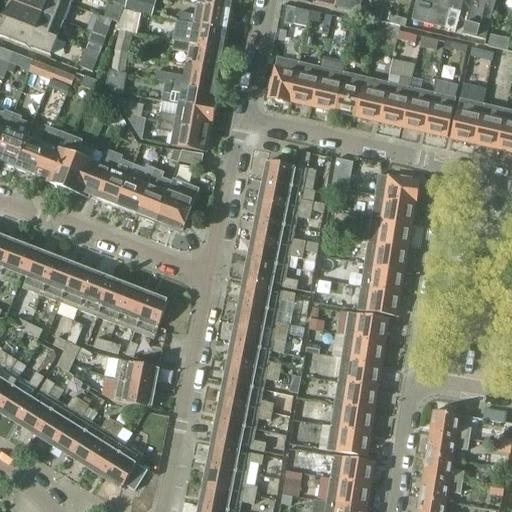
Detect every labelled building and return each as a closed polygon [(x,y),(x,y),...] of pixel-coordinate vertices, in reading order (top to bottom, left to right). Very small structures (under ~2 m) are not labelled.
[(10,0),(9,1),(64,22),(71,6),(56,0),(10,0)] [(141,15),(145,0),(129,0),(125,11),(124,11),(124,12),(141,15)] [(198,0),(197,5),(233,12),(235,0),(198,0)] [(416,0),(417,1),(412,21),(431,26),(436,5),(437,0),(416,0)] [(437,0),(436,5),(431,26),(455,32),(463,0),(437,0)] [(472,0),(463,35),(485,41),(496,0),(472,0)] [(9,9),(3,18),(58,39),(64,22),(9,1),(5,8),(9,9)] [(120,18),(125,7),(111,2),(104,18),(118,24),(120,18)] [(179,13),(177,22),(193,25),(227,32),(228,25),(231,25),(233,12),(197,5),(195,17),(179,13)] [(294,21),(297,21),(307,22),(307,20),(309,12),(296,9),(287,7),(284,24),(293,26),(294,21)] [(133,35),(137,35),(141,15),(124,12),(121,20),(120,24),(119,24),(117,31),(120,32),(133,35)] [(309,12),(307,20),(319,23),(321,15),(309,12)] [(388,24),(405,28),(407,20),(390,16),(388,24)] [(0,25),(2,26),(0,29),(0,37),(51,57),(58,39),(3,18),(0,23),(0,25)] [(177,22),(173,42),(223,52),(225,43),(227,43),(230,33),(227,32),(193,25),(177,22)] [(96,23),(93,33),(106,38),(110,28),(96,23)] [(128,56),(133,35),(120,32),(114,53),(114,55),(128,57),(128,56)] [(93,33),(89,43),(102,48),(106,38),(93,33)] [(414,45),(416,37),(399,33),(398,41),(414,45)] [(488,48),(507,52),(509,40),(490,36),(488,48)] [(419,48),(436,52),(438,42),(422,38),(419,48)] [(173,42),(172,51),(188,54),(185,66),(222,73),(225,59),(222,58),(223,52),(173,42)] [(0,58),(0,61),(10,65),(10,64),(14,54),(3,50),(0,58)] [(14,54),(10,64),(22,68),(26,59),(25,58),(14,54)] [(108,71),(108,72),(127,76),(127,75),(125,74),(126,66),(128,57),(114,55),(111,71),(111,72),(108,71)] [(79,67),(93,73),(97,62),(83,57),(79,67)] [(270,91),(268,100),(290,105),(290,104),(299,64),(277,59),(275,69),(272,81),(271,81),(269,91),(270,91)] [(28,73),(50,82),(51,80),(54,70),(33,62),(28,73)] [(299,64),(290,104),(312,109),(321,69),(299,64)] [(155,81),(155,82),(165,83),(215,92),(217,84),(220,85),(222,73),(185,66),(183,77),(157,72),(155,81)] [(321,69),(312,109),(335,114),(344,74),(321,69)] [(54,70),(51,80),(50,82),(47,88),(67,97),(75,78),(54,70)] [(123,95),(127,76),(108,72),(106,86),(110,93),(123,95)] [(344,74),(335,114),(356,119),(357,119),(366,79),(344,74)] [(80,87),(91,92),(95,81),(85,77),(80,87)] [(356,119),(379,124),(388,84),(366,79),(357,119),(356,119)] [(97,82),(95,81),(91,92),(89,98),(100,103),(105,93),(94,88),(97,82)] [(433,94),(423,134),(447,140),(456,99),(455,99),(458,87),(435,82),(433,94)] [(165,83),(162,102),(179,106),(216,112),(218,99),(214,99),(215,92),(165,83)] [(388,84),(379,124),(401,129),(410,89),(388,84)] [(410,89),(401,129),(423,134),(433,94),(410,89)] [(460,100),(451,140),(474,146),(483,105),(460,100)] [(141,120),(141,119),(143,106),(115,101),(125,117),(141,120)] [(483,105),(474,146),(496,151),(505,111),(483,105)] [(160,115),(158,123),(159,123),(207,132),(209,125),(213,126),(216,112),(179,106),(177,118),(160,115)] [(0,147),(13,114),(5,111),(3,114),(0,112),(0,147)] [(121,131),(125,123),(118,111),(111,127),(121,131)] [(511,112),(505,111),(496,151),(511,154),(511,112)] [(13,114),(0,147),(0,161),(5,163),(4,166),(11,169),(13,166),(16,167),(27,138),(32,125),(21,121),(22,118),(13,114)] [(145,120),(141,119),(141,120),(125,117),(141,142),(145,120)] [(134,138),(125,123),(121,131),(122,131),(119,139),(131,144),(134,138)] [(159,123),(157,132),(173,135),(171,146),(203,153),(204,150),(207,151),(208,141),(206,140),(207,132),(159,123)] [(17,168),(16,171),(25,175),(26,172),(36,175),(53,130),(45,127),(39,143),(27,138),(16,167),(17,168)] [(53,130),(36,175),(43,178),(41,181),(55,186),(73,138),(53,130)] [(73,138),(55,186),(76,194),(88,162),(77,157),(83,142),(73,138)] [(88,162),(76,194),(88,199),(89,196),(96,198),(112,154),(105,151),(99,166),(88,162)] [(174,152),(170,161),(178,164),(179,162),(183,153),(174,152)] [(203,157),(183,153),(179,162),(202,166),(203,157)] [(301,153),(299,166),(305,168),(308,168),(310,155),(301,153)] [(112,154),(96,198),(105,202),(104,205),(113,209),(114,206),(117,207),(129,177),(128,176),(132,165),(121,161),(122,158),(112,154)] [(337,160),(331,190),(348,193),(353,164),(337,160)] [(268,162),(263,183),(303,191),(307,170),(268,162)] [(129,177),(117,207),(118,207),(117,210),(126,214),(128,211),(137,215),(155,170),(147,167),(145,170),(144,170),(132,165),(128,176),(129,177)] [(155,170),(137,215),(146,218),(145,221),(155,225),(156,223),(157,223),(157,222),(167,192),(165,192),(166,189),(169,190),(172,183),(162,179),(164,174),(155,170)] [(369,184),(367,196),(375,197),(375,198),(415,205),(417,205),(420,183),(411,181),(411,180),(401,179),(401,180),(389,178),(378,177),(377,185),(369,184)] [(157,222),(157,223),(183,234),(199,190),(173,180),(172,183),(169,190),(166,189),(165,192),(167,192),(157,222)] [(263,183),(260,202),(311,212),(313,203),(301,201),(303,191),(263,183)] [(375,198),(371,221),(412,227),(415,205),(375,198)] [(260,202),(256,222),(296,229),(298,218),(310,221),(311,212),(260,202)] [(371,221),(368,243),(408,250),(412,227),(371,221)] [(256,222),(252,241),(304,251),(306,243),(293,240),(296,229),(256,222)] [(0,237),(0,280),(1,281),(16,243),(0,237)] [(252,241),(248,261),(288,269),(290,258),(302,260),(304,251),(252,241)] [(16,243),(1,281),(19,288),(34,250),(16,243)] [(368,243),(364,266),(405,272),(408,250),(368,243)] [(37,252),(23,289),(42,297),(57,259),(37,252)] [(57,259),(42,297),(61,304),(75,266),(57,259)] [(244,281),(244,283),(284,291),(284,289),(296,291),(298,282),(286,279),(288,269),(248,261),(244,281)] [(75,266),(61,304),(79,311),(93,274),(75,266)] [(364,266),(361,288),(401,295),(405,272),(364,266)] [(93,274),(79,311),(99,319),(113,281),(93,274)] [(113,281),(99,319),(118,326),(133,289),(113,281)] [(243,286),(240,305),(279,313),(282,303),(294,305),(296,296),(283,294),(284,291),(244,283),(243,286)] [(361,288),(357,312),(397,318),(401,295),(361,288)] [(133,289),(118,326),(136,333),(151,296),(133,289)] [(151,296),(136,333),(146,337),(154,340),(159,328),(169,303),(151,296)] [(240,305),(236,325),(288,335),(290,327),(277,325),(279,313),(240,305)] [(331,312),(313,308),(312,316),(320,318),(320,316),(330,318),(331,312)] [(349,315),(345,338),(385,344),(389,321),(349,315)] [(16,329),(29,334),(32,326),(20,321),(16,329)] [(233,337),(232,345),(271,353),(273,342),(286,344),(288,337),(288,335),(236,325),(233,337)] [(32,326),(29,334),(34,337),(40,340),(44,332),(32,326)] [(64,352),(65,352),(69,344),(59,338),(54,347),(64,352)] [(345,338),(341,361),(382,367),(385,344),(345,338)] [(107,352),(110,342),(97,339),(95,348),(107,352)] [(110,342),(107,352),(119,355),(122,346),(110,342)] [(135,359),(140,346),(132,343),(127,356),(135,359)] [(80,349),(69,344),(65,352),(76,358),(80,350),(80,349)] [(232,345),(228,364),(280,375),(282,367),(269,364),(271,353),(232,345)] [(307,345),(305,354),(319,356),(320,347),(307,345)] [(76,358),(75,359),(87,365),(91,355),(80,350),(76,358)] [(0,371),(9,357),(2,352),(0,355),(0,371)] [(65,352),(64,352),(56,367),(68,373),(75,359),(76,358),(65,352)] [(9,357),(0,371),(0,409),(20,378),(10,372),(17,361),(9,357)] [(109,360),(105,378),(117,381),(117,382),(156,389),(160,369),(121,362),(120,362),(109,360)] [(341,361),(338,384),(378,390),(382,367),(341,361)] [(228,364),(224,384),(264,392),(266,381),(278,384),(280,375),(228,364)] [(20,378),(0,409),(0,413),(16,423),(44,378),(36,373),(30,384),(20,378)] [(106,380),(103,395),(113,401),(152,409),(156,389),(117,382),(116,382),(106,380)] [(47,381),(20,425),(37,436),(58,402),(48,396),(55,385),(47,381)] [(224,384),(220,404),(272,414),(274,406),(261,403),(264,392),(224,384)] [(338,384),(334,406),(375,412),(378,390),(338,384)] [(58,402),(37,436),(53,446),(81,401),(73,397),(66,407),(58,402)] [(81,401),(53,446),(71,457),(92,423),(81,416),(88,406),(81,401)] [(220,404),(216,423),(255,431),(258,419),(271,422),(272,414),(220,404)] [(334,406),(331,429),(371,435),(375,412),(334,406)] [(483,410),(481,421),(502,425),(504,414),(483,410)] [(434,415),(430,436),(470,442),(471,432),(459,430),(461,419),(456,418),(434,415)] [(92,423),(71,457),(88,468),(115,423),(107,418),(101,428),(92,423)] [(115,423),(88,468),(106,479),(127,445),(115,438),(122,427),(115,423)] [(212,444),(212,446),(264,457),(264,454),(266,446),(266,445),(253,442),(255,431),(216,423),(212,444)] [(331,429),(327,452),(367,458),(371,435),(331,429)] [(430,436),(427,458),(454,462),(456,452),(468,454),(470,442),(430,436)] [(511,441),(500,440),(499,446),(511,448),(511,442),(511,441)] [(127,445),(106,479),(123,489),(126,485),(138,464),(143,455),(127,445)] [(211,449),(208,468),(247,476),(249,466),(261,468),(263,459),(264,457),(212,446),(211,449)] [(498,453),(510,455),(511,448),(499,446),(498,453)] [(334,457),(330,481),(371,487),(375,464),(334,457)] [(427,458),(424,479),(463,485),(464,476),(452,474),(454,462),(427,458)] [(138,464),(126,485),(136,492),(149,471),(138,464)] [(208,468),(204,488),(256,498),(257,491),(244,489),(247,476),(208,468)] [(424,479),(420,500),(447,505),(448,494),(461,496),(463,485),(424,479)] [(285,480),(283,496),(298,499),(301,482),(285,480)] [(330,481),(327,503),(367,510),(371,487),(330,481)] [(494,483),(492,489),(504,491),(505,485),(494,483)] [(204,488),(200,507),(222,511),(239,511),(241,505),(254,508),(256,498),(204,488)] [(504,491),(492,489),(489,505),(500,507),(502,498),(503,498),(504,491)] [(291,507),(292,498),(283,497),(281,505),(291,507)] [(420,500),(418,511),(445,511),(447,505),(420,500)] [(327,503),(325,511),(366,511),(367,510),(327,503)]
